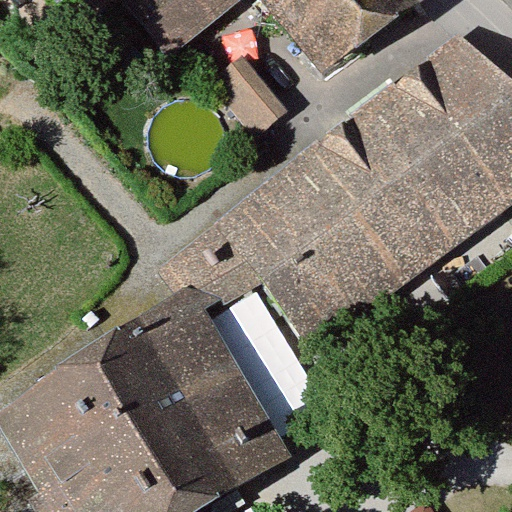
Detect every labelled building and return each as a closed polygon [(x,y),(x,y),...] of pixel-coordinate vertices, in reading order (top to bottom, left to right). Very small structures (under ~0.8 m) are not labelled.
[(39,0),(45,9),(57,0),(39,0)] [(382,5),(377,0),(104,0),(101,3),(151,58),(216,0),(221,0),(295,82),(382,5)] [(511,0),(502,0),(511,12),(511,0)] [(511,142),(433,37),(185,229),(237,290),(284,352),(511,182),(511,142)] [(253,56),(219,75),(251,133),(286,114),(253,56)] [(237,290),(185,229),(132,274),(183,335),(237,290)] [(164,511),(270,456),(183,335),(132,274),(0,388),(0,470),(20,511),(164,511)]
